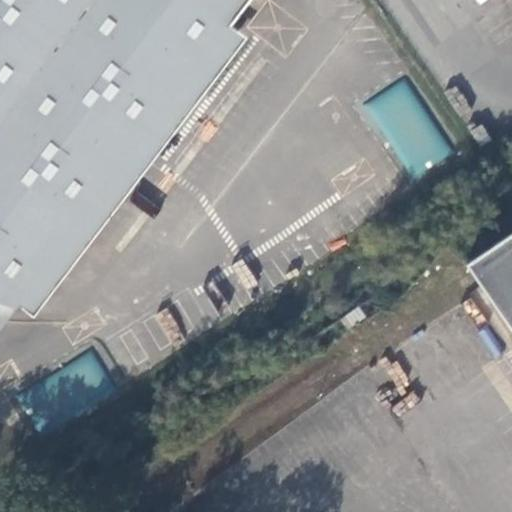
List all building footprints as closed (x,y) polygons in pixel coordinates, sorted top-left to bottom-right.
[(0,0),(0,305),(18,310),(21,305),(36,316),(248,39),(232,26),(252,0),(0,0)] [(412,180),(453,152),(402,78),(362,106),(412,180)] [(511,234),(468,264),(511,331),(511,234)] [(0,332),(18,310),(0,305),(0,332)] [(94,351),(16,392),(39,436),(117,395),(94,351)]
